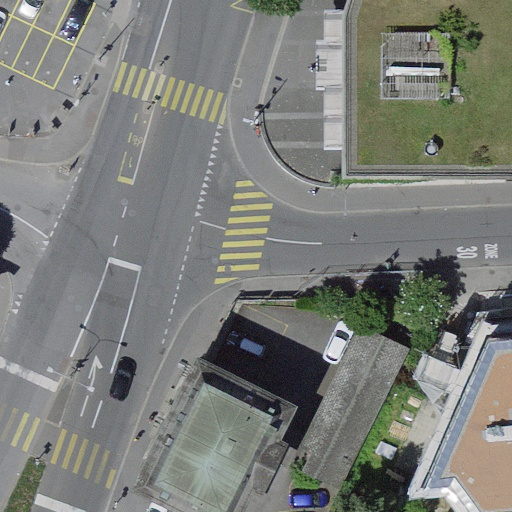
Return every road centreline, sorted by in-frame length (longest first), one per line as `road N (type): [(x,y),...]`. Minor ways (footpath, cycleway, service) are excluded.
road 1 (residential): [(511,228),(249,248),(121,238)]
road 2 (secondary): [(73,511),(121,238)]
road 3 (secondary): [(207,0),(121,238)]
road 4 (secondary): [(121,238),(0,447)]
road 5 (residential): [(0,208),(121,238)]
